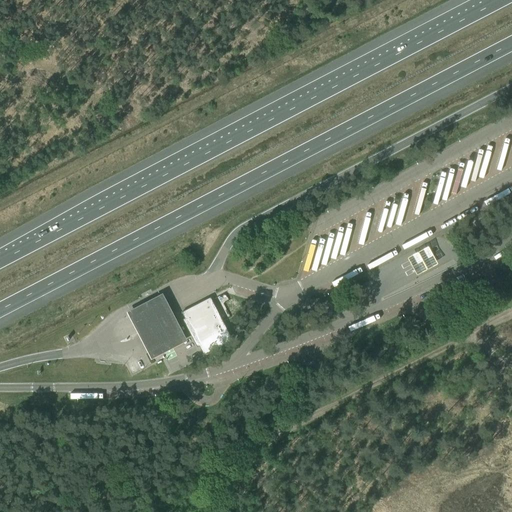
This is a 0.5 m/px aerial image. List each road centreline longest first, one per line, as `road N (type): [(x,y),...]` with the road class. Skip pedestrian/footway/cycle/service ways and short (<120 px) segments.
road 1 (motorway): [(0,309),(511,43)]
road 2 (motorway): [(501,0),(0,260)]
road 3 (track): [(511,314),(263,441),(217,511)]
